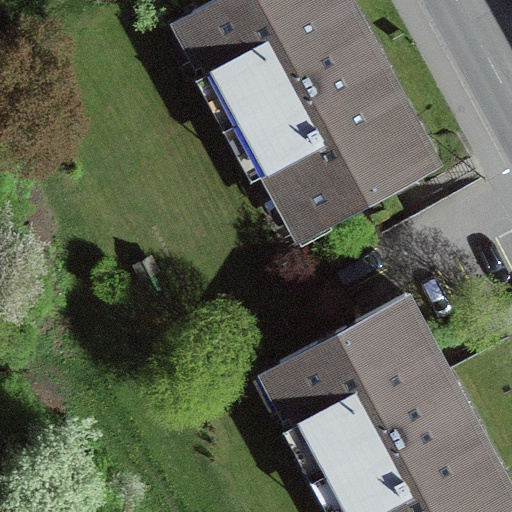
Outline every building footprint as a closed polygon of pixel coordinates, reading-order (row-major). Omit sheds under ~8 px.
[(176,0),(184,13),(209,0),(176,0)] [(251,113),(374,47),(348,0),(209,0),(184,13),(183,14),(231,102),(242,96),(251,113)] [(404,103),(374,47),(251,113),(261,130),(249,136),(288,209),(300,203),(314,230),(393,188),(388,178),(432,154),(404,103)] [(339,464),(462,398),(436,349),(405,292),(270,364),(318,453),(330,447),(339,464)] [(511,491),(493,455),(462,398),(339,464),(348,480),(336,486),(349,511),(504,511),(511,508),(511,491)]
